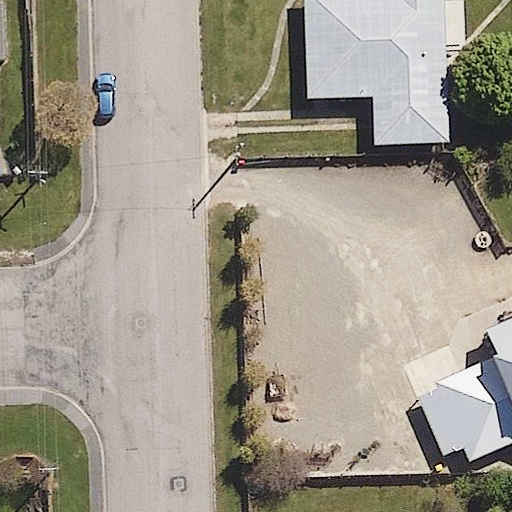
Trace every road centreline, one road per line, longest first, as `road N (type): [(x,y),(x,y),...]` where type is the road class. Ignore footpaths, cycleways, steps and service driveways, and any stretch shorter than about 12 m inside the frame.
road 1 (residential): [(153,324),(141,0)]
road 2 (residential): [(161,511),(153,324)]
road 3 (residential): [(0,326),(153,324)]
